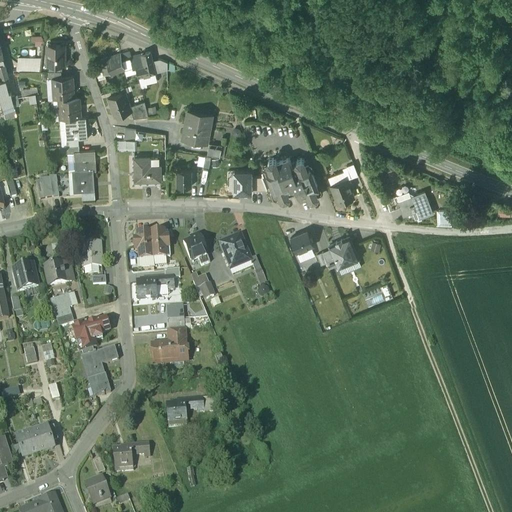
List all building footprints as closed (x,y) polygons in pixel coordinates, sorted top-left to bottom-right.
[(36,43),(36,48),(42,48),(43,42),(40,42),(40,38),(33,38),(33,43),(36,43)] [(61,46),(48,46),(48,56),(47,56),(47,66),(49,66),(62,66),(64,66),(64,56),(63,56),(63,52),(61,52),(61,46)] [(150,52),(142,54),(144,66),(136,68),(138,77),(155,73),(152,61),(159,59),(151,55),(150,52)] [(132,67),(129,56),(128,56),(127,53),(121,54),(125,69),(132,67)] [(121,54),(99,61),(103,75),(125,69),(121,54)] [(139,55),(132,57),(132,55),(129,56),(132,67),(133,69),(136,68),(144,66),(142,54),(139,55)] [(19,72),(40,72),(41,59),(20,58),(19,72)] [(167,62),(160,59),(159,59),(152,61),(155,73),(167,70),(167,62)] [(49,72),(48,80),(51,80),(51,79),(61,79),(61,72),(49,72)] [(61,79),(51,79),(51,80),(53,100),(58,100),(74,99),(73,78),(61,79)] [(6,90),(0,91),(0,99),(5,120),(16,117),(14,106),(19,105),(16,96),(11,98),(11,96),(10,96),(6,81),(4,82),(5,87),(6,90)] [(125,94),(107,99),(114,117),(130,112),(131,112),(130,108),(125,94)] [(74,99),(58,100),(60,121),(65,121),(81,119),(79,99),(74,99)] [(144,102),(130,108),(131,112),(130,112),(133,120),(148,118),(144,102)] [(212,116),(187,111),(182,141),(207,145),(212,116)] [(81,119),(65,121),(66,141),(78,141),(87,140),(86,119),(81,119)] [(136,131),(125,130),(123,141),(128,142),(134,143),(136,131)] [(128,142),(128,152),(138,152),(138,143),(134,143),(128,142)] [(222,147),(209,145),(206,157),(211,158),(219,159),(222,147)] [(95,152),(79,153),(79,154),(73,154),(75,174),(93,173),(96,173),(95,152)] [(149,159),(134,159),(134,184),(160,183),(160,170),(150,171),(149,159)] [(289,160),(276,165),(275,162),(273,161),(268,162),(267,165),(268,168),(265,169),(276,199),(280,198),(281,201),(284,202),(287,200),(289,198),(287,195),(296,192),(300,201),(308,198),(309,201),(312,202),(316,201),(317,198),(316,195),(319,194),(308,164),(305,165),(304,162),(301,161),(297,162),(296,165),(297,168),(292,169),(289,160)] [(353,165),(346,167),(351,179),(358,177),(353,165)] [(191,186),(191,169),(180,169),(176,169),(176,170),(177,186),(191,186)] [(75,174),(72,175),(73,196),(94,194),(93,173),(75,174)] [(251,173),(235,173),(235,174),(235,192),(235,194),(251,194),(251,193),(251,179),(251,173)] [(50,178),(43,180),(43,183),(37,184),(40,198),(53,195),(51,183),(50,178)] [(13,179),(6,181),(10,194),(10,195),(17,193),(13,179)] [(262,180),(251,179),(251,193),(267,194),(262,180)] [(349,180),(331,187),(338,205),(354,199),(351,192),(353,192),(349,180)] [(0,182),(0,191),(1,196),(10,194),(6,181),(0,182)] [(57,182),(51,183),(53,195),(59,194),(57,182)] [(405,187),(394,192),(396,197),(397,197),(399,203),(417,196),(415,189),(405,187)] [(417,196),(399,203),(401,209),(404,216),(417,211),(420,218),(432,214),(424,193),(417,196)] [(396,197),(386,201),(390,213),(401,209),(399,203),(397,197),(396,197)] [(500,217),(510,217),(510,209),(500,209),(500,217)] [(437,227),(452,227),(452,212),(437,212),(437,227)] [(164,230),(150,231),(153,257),(166,256),(165,246),(169,245),(168,235),(164,235),(164,230)] [(150,231),(136,233),(137,238),(133,238),(134,249),(138,248),(139,258),(153,257),(150,231)] [(308,233),(290,240),(296,254),(313,247),(308,233)] [(20,234),(14,235),(17,246),(23,245),(20,234)] [(240,234),(220,242),(229,265),(237,262),(238,265),(251,260),(250,258),(240,234)] [(200,235),(184,242),(190,258),(207,252),(200,235)] [(358,261),(349,239),(342,242),(342,241),(335,244),(336,245),(329,248),(330,251),(337,268),(338,270),(344,267),(343,266),(345,264),(349,262),(352,263),(352,264),(358,261)] [(100,241),(82,242),(84,265),(102,264),(100,241)] [(330,251),(322,255),(326,266),(329,271),(337,268),(330,251)] [(322,255),(316,257),(321,268),(326,266),(322,255)] [(166,256),(153,257),(154,265),(166,264),(166,256)] [(256,256),(250,258),(251,260),(253,265),(255,271),(261,268),(256,256)] [(251,260),(238,265),(237,262),(229,265),(233,273),(253,265),(251,260)] [(33,262),(13,267),(19,289),(38,284),(33,262)] [(63,262),(45,266),(48,284),(66,280),(64,268),(63,262)] [(206,275),(193,280),(196,288),(201,286),(201,285),(209,283),(206,275)] [(172,277),(155,278),(156,287),(167,286),(168,289),(173,288),(172,277)] [(149,280),(137,281),(138,300),(156,298),(156,287),(155,278),(149,279),(149,280)] [(209,283),(201,285),(201,286),(206,298),(214,294),(209,283)] [(4,292),(0,292),(0,317),(8,316),(4,292)] [(21,308),(17,293),(11,295),(14,310),(21,308)] [(68,294),(50,299),(56,318),(71,313),(69,307),(72,306),(68,294)] [(166,304),(167,319),(184,318),(183,303),(166,304)] [(71,313),(56,318),(58,325),(73,321),(74,321),(71,313)] [(74,321),(73,321),(75,327),(85,324),(85,323),(84,318),(74,321)] [(106,318),(88,323),(87,322),(85,323),(85,324),(75,327),(82,350),(92,347),(96,345),(95,339),(93,335),(101,332),(110,330),(106,318)] [(184,318),(167,319),(168,329),(185,328),(184,318)] [(185,328),(168,329),(169,340),(186,339),(185,328)] [(186,339),(169,340),(169,342),(152,344),(153,362),(185,359),(184,349),(187,348),(186,339)] [(23,343),(25,361),(43,359),(41,344),(33,345),(33,342),(23,343)] [(43,343),(44,358),(53,357),(52,343),(43,343)] [(92,347),(82,350),(84,356),(94,353),(94,352),(92,347)] [(84,356),(83,356),(90,378),(105,374),(102,364),(118,359),(114,347),(96,352),(96,351),(94,352),(94,353),(84,356)] [(90,378),(90,379),(95,396),(101,394),(101,395),(104,394),(104,393),(110,392),(105,374),(90,378)] [(56,385),(49,387),(53,400),(60,398),(56,385)] [(212,398),(203,399),(204,410),(203,410),(203,411),(217,410),(212,398)] [(203,399),(185,401),(185,409),(197,408),(198,411),(203,410),(204,410),(203,399)] [(185,401),(179,401),(179,400),(174,401),(174,403),(167,404),(168,422),(186,420),(185,409),(185,401)] [(54,427),(48,429),(52,443),(58,441),(54,427)] [(48,429),(33,433),(39,453),(54,448),(52,443),(48,429)] [(33,433),(18,438),(20,446),(24,457),(39,453),(33,433)] [(13,466),(4,440),(0,441),(0,470),(13,466)] [(150,445),(132,446),(133,455),(144,454),(145,457),(151,456),(150,445)] [(20,446),(14,448),(17,459),(24,457),(20,446)] [(125,449),(114,450),(115,468),(134,466),(133,455),(132,446),(125,447),(125,449)] [(100,458),(94,461),(99,474),(105,471),(100,458)] [(102,478),(86,485),(93,503),(109,497),(102,478)] [(119,504),(130,500),(128,494),(116,499),(119,504)] [(61,511),(55,496),(19,511),(61,511)]
